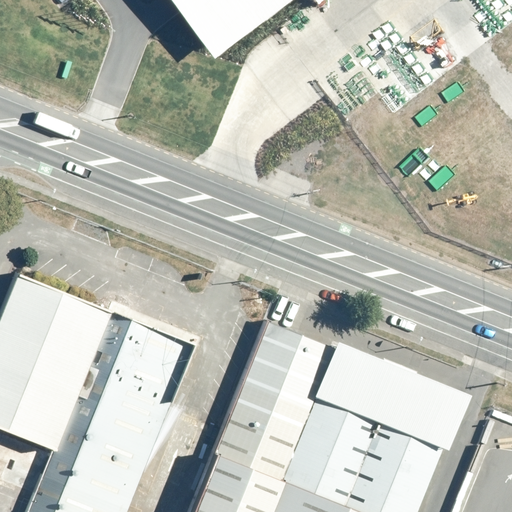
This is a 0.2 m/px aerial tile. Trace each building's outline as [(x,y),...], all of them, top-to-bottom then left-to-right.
[(168,0),(210,54),(286,0),(306,0),(314,9),(324,0),(168,0)] [(470,74),(449,54),(407,96),(428,117),(470,74)] [(100,280),(8,243),(0,262),(0,429),(34,444),(100,280)] [(101,511),(182,313),(100,280),(34,444),(5,511),(101,511)] [(397,511),(445,391),(250,314),(171,511),(397,511)]
